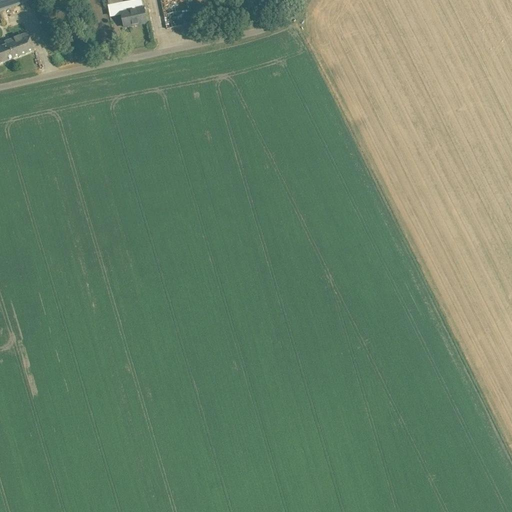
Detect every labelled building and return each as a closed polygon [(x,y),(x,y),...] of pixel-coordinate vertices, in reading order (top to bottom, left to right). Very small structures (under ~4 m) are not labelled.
[(0,0),(0,10),(28,2),(26,0),(0,0)] [(128,4),(120,6),(122,15),(123,18),(125,28),(147,23),(145,14),(143,7),(142,0),(134,0),(135,0),(137,11),(129,12),(128,4)] [(160,0),(167,30),(191,25),(189,13),(192,12),(189,0),(160,0)] [(35,8),(49,45),(59,41),(45,4),(35,8)] [(5,45),(0,47),(0,63),(33,51),(27,34),(4,42),(5,45)]
